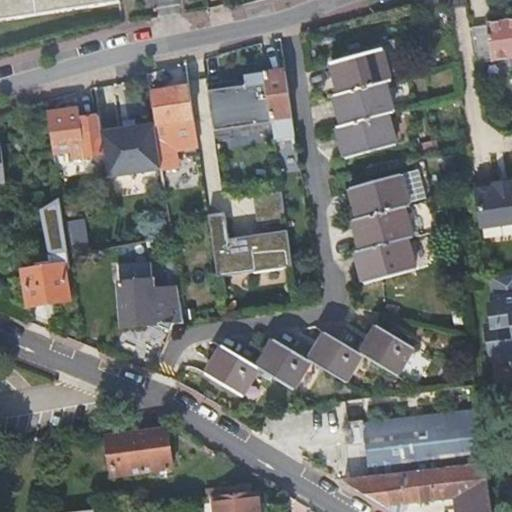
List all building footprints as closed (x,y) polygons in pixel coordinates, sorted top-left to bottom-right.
[(119,0),(0,0),(0,22),(120,3),(119,0)] [(511,22),(489,26),(489,28),(474,29),(478,66),(511,62),(511,72),(511,22)] [(391,80),(383,51),(332,64),(340,95),(335,96),(344,127),(339,128),(347,157),(399,144),(391,113),(395,112),(387,81),(391,80)] [(233,131),(274,125),(273,122),(293,119),(286,74),(267,76),(265,65),(248,67),(250,78),(245,78),(246,84),(246,88),(238,90),(237,85),(237,82),(208,87),(216,141),(234,139),(233,131)] [(161,171),(165,195),(178,193),(169,126),(189,123),(192,139),(197,138),(196,129),(190,90),(154,96),(158,127),(155,127),(155,128),(161,171)] [(68,112),(48,115),(54,156),(73,153),(74,160),(104,155),(101,135),(99,118),(69,122),(68,112)] [(113,130),(113,133),(114,140),(135,137),(135,131),(134,127),(113,130)] [(101,135),(104,155),(108,177),(161,171),(155,128),(135,131),(135,137),(114,140),(113,133),(101,135)] [(406,208),(398,177),(347,191),(356,221),(352,223),(360,253),(355,254),(363,284),(414,270),(406,239),(410,238),(402,208),(406,208)] [(511,180),(474,186),(475,189),(479,220),(480,230),(511,225),(511,180)] [(259,227),(288,223),(284,193),(255,197),(259,227)] [(71,272),(70,267),(60,200),(42,213),(49,264),(50,270),(37,272),(24,273),(28,309),(69,303),(65,273),(71,272)] [(218,280),(294,268),(289,232),(231,241),(227,216),(211,219),(211,217),(209,218),(218,280)] [(70,246),(89,244),(87,218),(68,219),(70,246)] [(177,280),(175,261),(165,262),(168,282),(177,280)] [(175,327),(172,307),(181,305),(179,291),(170,292),(165,292),(153,293),(151,265),(118,268),(122,330),(156,328),(171,334),(175,327)] [(170,292),(179,291),(177,280),(168,282),(170,292)] [(491,326),(486,327),(486,328),(490,361),(511,357),(511,297),(495,300),(496,305),(488,306),(491,326)] [(172,307),(175,327),(184,325),(181,305),(172,307)] [(61,332),(77,338),(75,327),(64,323),(61,332)] [(257,372),(222,352),(205,379),(242,401),(260,374),(294,394),(312,365),(346,385),(362,357),(397,377),(413,350),(376,329),(361,356),(326,335),(309,364),(275,344),(257,372)] [(481,437),(477,411),(364,425),(364,422),(346,424),(349,445),(367,443),(371,480),(486,465),(483,453),(481,437)] [(168,438),(114,447),(119,479),(173,469),(168,438)] [(371,480),(343,483),(389,511),(404,511),(406,505),(455,498),(456,511),(492,511),(486,465),(371,480)] [(260,511),(258,493),(214,498),(215,511),(260,511)]
